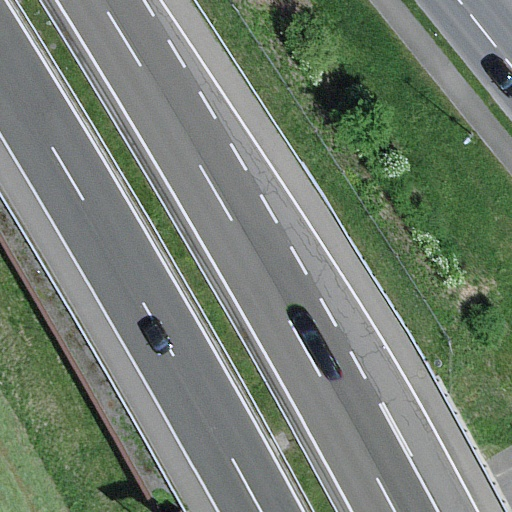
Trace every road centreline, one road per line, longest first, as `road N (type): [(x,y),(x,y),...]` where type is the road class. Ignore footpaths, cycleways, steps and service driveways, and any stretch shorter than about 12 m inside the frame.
road 1 (motorway): [(394,511),(91,0)]
road 2 (motorway): [(0,71),(265,511)]
